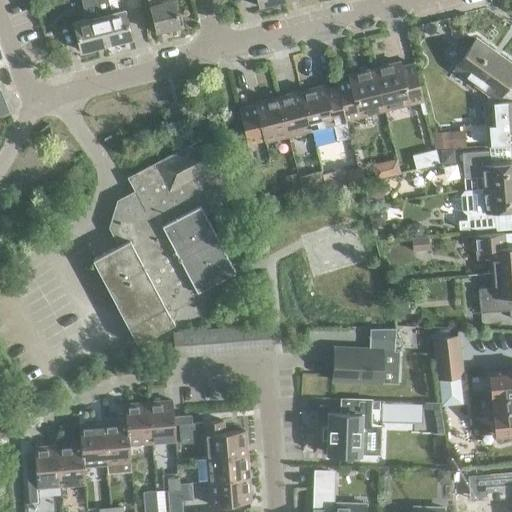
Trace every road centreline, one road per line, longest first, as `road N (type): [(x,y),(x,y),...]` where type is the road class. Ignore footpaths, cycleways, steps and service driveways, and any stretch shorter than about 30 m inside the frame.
road 1 (residential): [(274,511),(261,383),(245,371),(112,381),(32,430)]
road 2 (residential): [(419,0),(216,52)]
road 3 (residential): [(216,52),(33,101)]
